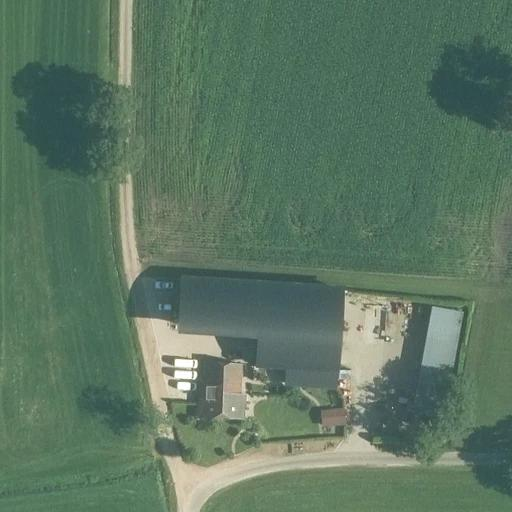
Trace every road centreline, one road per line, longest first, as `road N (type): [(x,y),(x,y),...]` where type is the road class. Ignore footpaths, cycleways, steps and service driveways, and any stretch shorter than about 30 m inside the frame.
road 1 (unclassified): [(191,502),(135,323),(119,216),(125,0)]
road 2 (unclassified): [(191,502),(231,475),(279,463),(511,459)]
